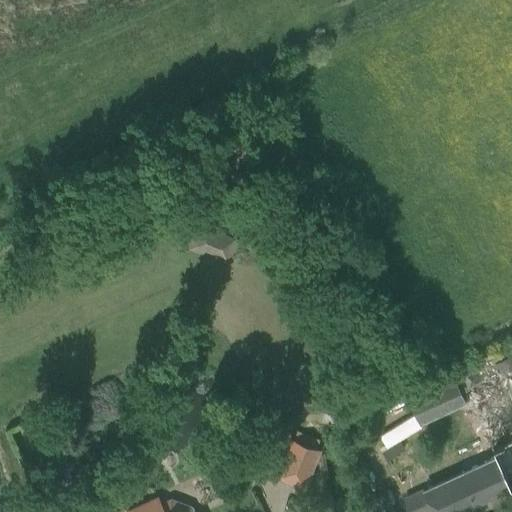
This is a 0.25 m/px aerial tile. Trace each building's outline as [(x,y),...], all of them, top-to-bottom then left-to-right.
[(213,260),(227,265),(238,239),(198,223),(187,250),(201,255),(203,250),(215,254),(213,260)] [(510,487),(511,492),(511,355),(461,379),(491,445),(496,456),(510,487)] [(407,397),(420,425),(466,403),(453,376),(407,397)] [(274,478),(305,490),(320,449),(290,437),(274,478)] [(404,449),(399,440),(381,451),(387,460),(404,449)] [(423,490),(405,498),(411,511),(428,511),(432,510),(432,511),(455,511),(510,487),(496,456),(460,473),(423,490)] [(187,511),(187,510),(191,507),(171,500),(171,505),(164,508),(160,500),(132,511),(187,511)]
